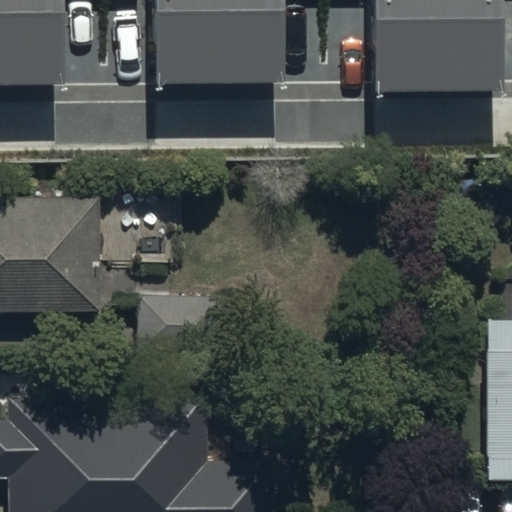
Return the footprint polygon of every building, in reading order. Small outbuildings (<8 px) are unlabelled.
[(63,0),(0,0),(0,84),(63,85),(63,0)] [(285,0),(157,0),(158,87),(286,87),(285,0)] [(503,0),(375,0),(376,93),(504,92),(503,0)] [(98,197),(0,198),(0,309),(99,308),(98,197)] [(222,297),(137,296),(136,354),(222,354),(222,297)] [(511,319),(486,319),(486,480),(511,479),(511,319)] [(207,394),(10,395),(10,417),(0,416),(0,476),(11,476),(10,511),(258,511),(258,463),(207,463),(207,394)]
